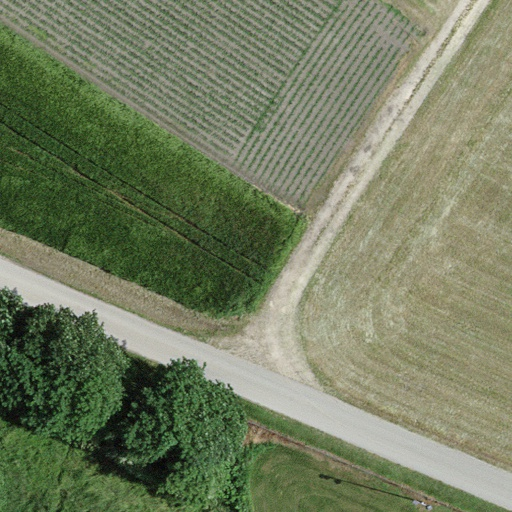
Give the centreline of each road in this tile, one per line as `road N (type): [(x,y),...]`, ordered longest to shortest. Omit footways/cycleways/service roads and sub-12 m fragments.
road 1 (track): [(511,473),(356,400),(0,268)]
road 2 (track): [(258,361),(494,0)]
